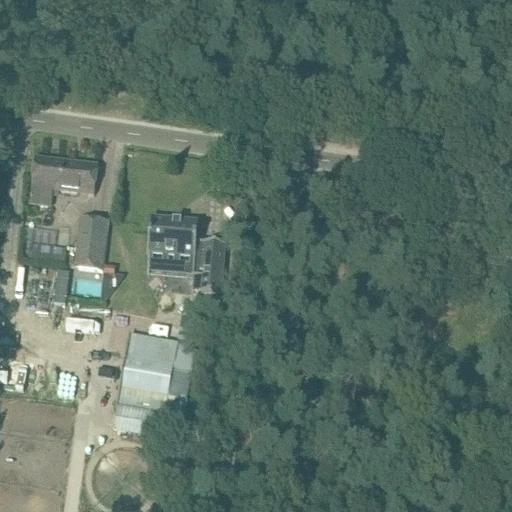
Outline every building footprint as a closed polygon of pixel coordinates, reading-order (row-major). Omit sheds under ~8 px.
[(53,192),(94,197),(98,167),(35,159),(31,190),(31,193),(32,196),(33,199),(34,202),(37,205),(37,206),(37,207),(38,205),(51,207),(53,192)] [(102,273),(108,223),(84,220),(78,270),(102,273)] [(198,224),(151,220),(148,254),(194,258),(193,278),(202,278),(201,294),(220,296),(224,246),(197,244),(198,224)] [(45,305),(42,325),(70,328),(70,332),(103,336),(104,326),(94,325),(96,310),(45,305)] [(164,419),(177,348),(179,348),(179,346),(129,337),(116,411),(118,412),(118,410),(164,419)]
